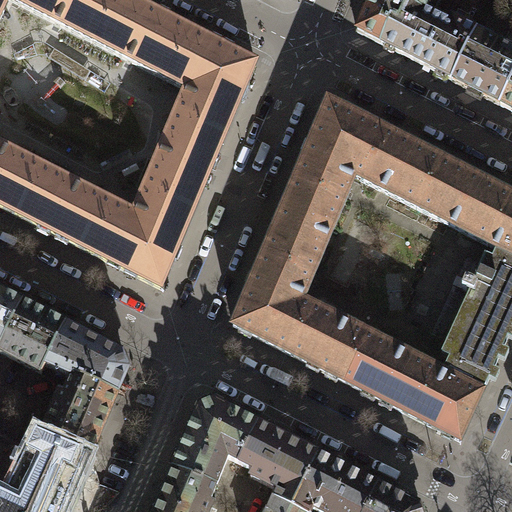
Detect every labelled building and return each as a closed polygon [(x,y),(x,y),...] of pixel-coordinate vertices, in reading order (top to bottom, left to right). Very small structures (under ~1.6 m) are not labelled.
[(163,18),(128,0),(0,0),(0,208),(18,218),(44,232),(90,255),(127,273),(162,291),(215,165),(257,66),(226,50),(191,32),(163,18)] [(511,0),(370,0),(364,15),(357,33),(400,55),(455,83),(503,108),(511,112),(511,0)] [(299,361),(342,383),(364,394),(414,420),(439,432),(461,444),(484,394),(511,332),(511,196),(483,182),(442,161),(415,147),(387,133),(328,102),(306,156),(295,181),(272,236),(264,255),(246,296),(233,328),(288,355),(299,361)] [(0,349),(23,304),(0,292),(0,349)] [(0,353),(42,375),(46,367),(45,367),(65,326),(41,314),(23,304),(0,349),(0,353)] [(73,376),(118,395),(128,372),(122,355),(85,336),(65,326),(45,367),(46,367),(72,378),(73,376)] [(73,376),(72,378),(65,394),(61,393),(42,436),(91,458),(108,419),(118,395),(73,376)] [(173,470),(216,488),(229,459),(239,465),(259,425),(214,402),(199,409),(173,470)] [(275,499),(293,508),(319,456),(289,440),(259,425),(239,465),(254,472),(251,478),(278,492),(275,499)] [(0,494),(0,511),(68,511),(91,458),(42,436),(36,434),(5,497),(0,494)] [(365,511),(379,486),(349,471),(319,456),(293,508),(301,511),(312,511),(314,511),(316,511),(365,511)] [(216,488),(173,470),(165,489),(155,511),(211,511),(214,505),(210,503),(216,488)] [(420,511),(419,506),(399,496),(379,486),(365,511),(420,511)] [(301,511),(293,508),(275,499),(273,498),(267,511),(301,511)]
